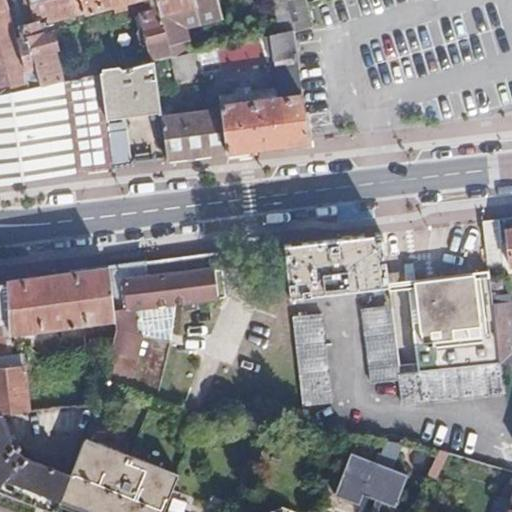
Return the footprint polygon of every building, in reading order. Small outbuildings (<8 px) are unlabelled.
[(0,0),(0,179),(112,164),(107,135),(98,81),(30,92),(6,0),(0,0)] [(78,0),(6,0),(30,92),(98,81),(99,81),(97,71),(94,59),(63,67),(59,51),(61,50),(56,31),(42,34),(39,23),(81,12),(78,0)] [(78,0),(81,12),(82,16),(109,9),(111,13),(124,10),(123,5),(143,0),(78,0)] [(155,0),(159,13),(170,54),(189,50),(182,23),(218,13),(219,19),(242,13),(239,0),(155,0)] [(311,22),(308,11),(292,14),(294,26),(311,22)] [(147,46),(151,58),(170,54),(159,13),(140,17),(143,29),(136,30),(140,48),(147,46)] [(308,139),(294,26),(273,31),(276,52),(276,55),(279,56),(281,78),(265,80),(264,72),(235,75),(236,84),(218,86),(225,149),(308,139)] [(276,52),(273,31),(214,44),(219,64),(276,52)] [(200,47),(203,67),(219,64),(214,44),(200,47)] [(189,50),(170,54),(174,74),(203,67),(200,47),(189,50)] [(97,71),(99,81),(108,115),(160,107),(159,102),(159,100),(151,58),(118,69),(97,71)] [(159,102),(160,107),(166,156),(184,154),(210,150),(204,96),(159,102)] [(124,132),(107,135),(112,164),(129,161),(124,132)] [(494,220),(478,222),(483,265),(499,263),(494,220)] [(511,227),(502,229),(506,264),(511,263),(511,227)] [(298,245),(281,247),(287,302),(387,288),(381,234),(361,237),(331,241),(314,243),(298,245)] [(113,330),(110,346),(100,390),(148,403),(163,344),(129,331),(126,311),(170,305),(177,304),(178,311),(193,309),(192,301),(221,297),(215,256),(182,261),(168,262),(105,271),(112,313),(113,320),(114,328),(113,330)] [(55,277),(4,284),(11,334),(113,320),(112,313),(105,271),(55,277)] [(484,272),(410,281),(409,281),(410,285),(484,276),(484,272)] [(406,310),(414,374),(495,364),(486,295),(484,276),(410,285),(409,281),(410,281),(409,275),(404,275),(403,276),(407,310),(406,310)] [(0,338),(11,337),(11,334),(4,284),(0,284),(0,338)] [(486,295),(495,364),(496,363),(497,363),(511,351),(505,293),(486,295)] [(170,305),(126,311),(129,331),(163,344),(170,305)] [(397,376),(389,307),(364,310),(373,385),(397,383),(397,376)] [(289,319),(297,393),(322,390),(314,316),(289,319)] [(71,335),(73,351),(110,346),(113,330),(71,335)] [(56,337),(57,353),(73,351),(71,335),(56,337)] [(0,417),(3,418),(28,415),(20,358),(14,358),(13,353),(11,337),(0,338),(0,417)] [(397,376),(397,383),(399,400),(498,388),(495,364),(414,374),(397,376)] [(0,417),(0,497),(40,511),(55,511),(56,510),(69,477),(20,459),(3,418),(0,417)] [(380,441),(377,461),(396,464),(399,444),(380,441)] [(161,511),(174,478),(82,443),(69,477),(56,510),(60,511),(161,511)] [(347,462),(330,503),(352,511),(356,501),(384,511),(387,511),(398,483),(347,462)]
